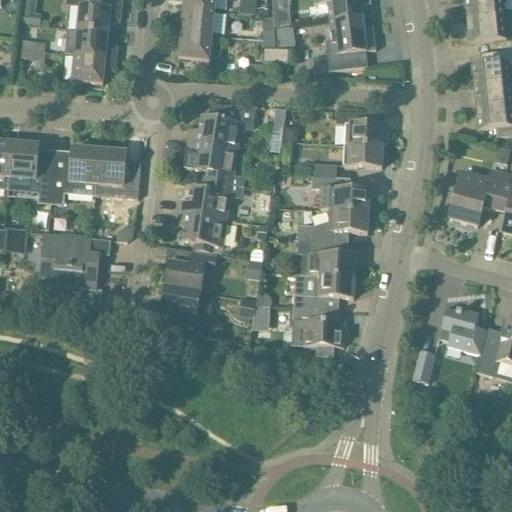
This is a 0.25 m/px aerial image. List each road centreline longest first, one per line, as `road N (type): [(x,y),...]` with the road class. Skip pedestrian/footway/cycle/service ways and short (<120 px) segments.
road 1 (residential): [(144,92),(421,102)]
road 2 (residential): [(136,302),(156,136),(151,120)]
road 3 (secondary): [(156,510),(0,472)]
road 4 (residential): [(398,258),(421,102)]
road 5 (residential): [(151,120),(0,109)]
road 6 (residential): [(374,382),(328,503)]
road 7 (residential): [(372,511),(374,382)]
road 8 (residential): [(374,382),(398,258)]
